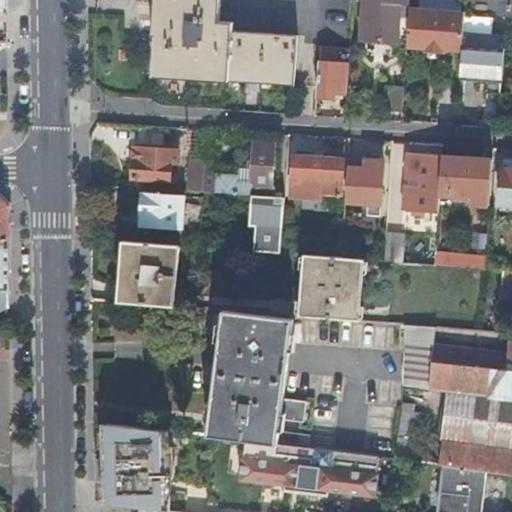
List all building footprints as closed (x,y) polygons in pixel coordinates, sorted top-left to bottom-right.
[(152,0),(152,18),(151,33),(156,34),(154,55),(153,72),(228,78),(228,73),(293,77),(296,33),(231,29),(232,21),(219,20),(219,0),(152,0)] [(399,17),(407,17),(408,7),(408,3),(408,0),(362,0),(360,38),(374,39),(397,41),(399,17)] [(444,49),(461,51),(462,44),(462,40),(463,31),(464,20),(464,14),(464,11),(408,7),(407,17),(405,47),(424,48),(423,50),(443,52),(444,49)] [(472,31),(491,33),(492,17),(464,14),(464,20),(463,31),(472,31)] [(471,45),(503,48),(504,34),(491,33),(472,31),(463,31),(462,40),(462,44),(471,45)] [(396,56),(397,41),(374,39),(360,38),(359,53),(372,54),(396,56)] [(318,60),(336,61),(337,45),(319,44),(318,60)] [(459,77),(500,81),(503,48),(471,45),(462,44),(461,51),(459,77)] [(336,90),(345,91),(348,61),(336,61),(318,60),(315,93),(336,95),(336,90)] [(228,73),(228,78),(293,82),(293,77),(228,73)] [(384,109),(401,110),(402,85),(386,84),(384,109)] [(250,193),(273,194),(274,184),(270,184),(273,142),(253,140),(251,168),(250,179),(236,179),(237,174),(218,172),(218,167),(205,166),(203,190),(250,193)] [(133,146),(131,175),(168,178),(169,163),(176,163),(177,149),(133,146)] [(438,192),(441,153),(405,150),(401,206),(437,209),(438,192)] [(343,156),(292,153),(290,196),(320,198),(320,191),(341,192),(343,156)] [(488,201),(491,156),(441,153),(438,192),(471,195),(471,200),(488,201)] [(363,166),(346,165),(344,200),(367,201),(366,213),(378,213),(382,159),(364,158),(363,166)] [(187,189),(203,190),(205,166),(189,165),(187,189)] [(250,179),(251,168),(237,167),(237,174),(236,179),(250,179)] [(511,201),(511,167),(501,167),(498,200),(511,201)] [(139,209),(142,209),(140,224),(181,226),(183,194),(141,191),(139,204),(139,209)] [(264,249),(278,250),(282,195),(273,194),(250,193),(250,202),(267,203),(266,217),(264,217),(262,239),(264,239),(264,249)] [(493,230),(486,229),(484,254),(483,266),(490,266),(493,230)] [(401,260),(402,239),(403,232),(384,231),(383,258),(401,260)] [(117,300),(174,304),(179,243),(122,238),(120,270),(117,300)] [(434,250),(434,241),(402,239),(401,260),(433,262),(434,250)] [(483,266),(484,254),(434,250),(433,262),(483,266)] [(357,319),(362,257),(340,255),(302,252),(298,314),(357,319)] [(211,405),(207,432),(223,434),(223,435),(245,438),(275,442),(279,417),(302,421),(305,399),(282,396),(293,318),(225,308),(220,342),(215,377),(211,405)] [(433,343),(434,325),(404,322),(402,383),(429,387),(433,343)] [(511,331),(509,351),(433,343),(429,387),(448,390),(439,464),(444,464),(487,470),(511,473),(511,331)] [(411,412),(400,411),(393,458),(404,459),(409,420),(411,412)] [(103,500),(139,504),(168,508),(168,447),(168,427),(164,427),(102,419),(103,438),(103,500)] [(404,459),(416,461),(421,421),(409,420),(404,459)] [(278,430),(276,442),(286,444),(291,444),(307,446),(308,434),(278,430)] [(275,442),(245,438),(243,455),(241,455),(241,456),(238,478),(284,484),(284,488),(327,493),(328,489),(363,494),(375,496),(378,472),(376,472),(379,456),(307,446),(291,444),(286,444),(276,442),(275,442)] [(438,511),(481,511),(487,470),(444,464),(438,511)]
